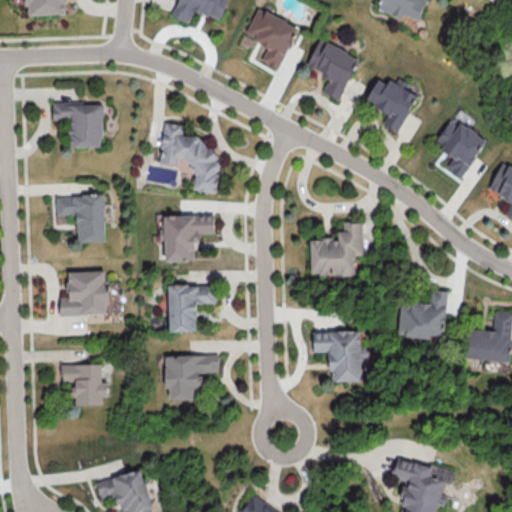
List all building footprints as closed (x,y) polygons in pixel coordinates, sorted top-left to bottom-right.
[(25,0),(26,14),(65,13),(64,0),(25,0)] [(220,19),(227,0),(178,0),(172,16),(188,22),(193,9),(220,19)] [(416,20),(422,0),(379,0),(377,7),(416,20)] [(244,34),(268,46),(260,60),(277,69),(299,28),(258,6),(244,34)] [(340,99),(359,56),(318,38),(306,66),(328,76),(322,92),(340,99)] [(416,94),(405,89),(408,84),(390,75),(386,83),(376,78),(365,101),(387,112),(381,123),(398,131),(416,94)] [(70,146),(103,145),(102,102),(83,103),(83,100),(52,101),(52,118),(69,118),(70,146)] [(485,138),(459,122),(457,124),(448,119),(434,144),(453,155),(446,167),(462,177),(485,138)] [(158,162),(177,164),(178,157),(193,158),(189,189),(214,192),(219,149),(203,146),(204,137),(181,134),(182,124),(163,121),(158,162)] [(488,190),(511,199),(505,214),(511,216),(511,167),(499,162),(488,190)] [(77,241),(105,241),(104,194),(55,195),(55,214),(76,214),(77,241)] [(194,260),(194,242),(199,241),(198,233),(214,232),(213,214),(163,215),(164,226),(159,226),(160,240),(164,240),(165,261),(194,260)] [(361,221),(342,221),(342,230),(337,230),(337,238),(310,238),(311,275),(353,274),(353,254),(362,254),(361,221)] [(67,270),(67,295),(59,296),(60,314),(108,313),(108,279),(104,279),(104,270),(67,270)] [(167,285),(169,331),(196,330),(195,303),(216,302),(215,283),(167,285)] [(447,290),(430,289),(429,303),(399,301),(397,335),(444,337),(447,290)] [(465,358),(509,361),(511,311),(511,310),(494,310),(493,329),(467,328),(465,358)] [(360,330),(313,330),(313,351),(329,351),(330,381),(361,380),(360,330)] [(218,372),(218,354),(165,354),(165,388),(169,388),(169,399),(201,398),(201,372),(218,372)] [(61,363),(61,381),(72,381),(72,396),(75,396),(75,404),(102,404),(102,396),(108,396),(108,381),(101,381),(101,363),(61,363)] [(96,479),(100,499),(117,495),(120,511),(151,511),(143,469),(96,479)] [(279,511),(252,493),(239,511),(279,511)]
